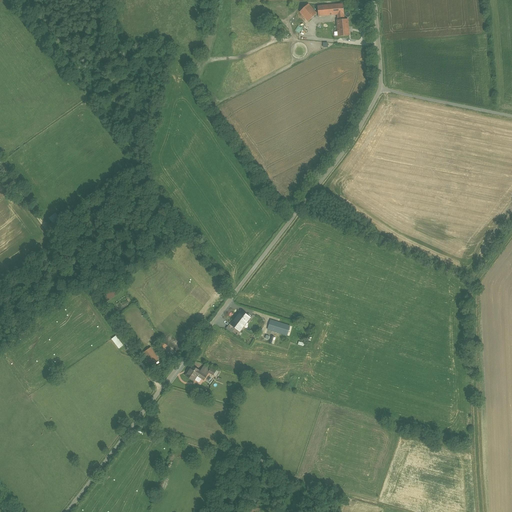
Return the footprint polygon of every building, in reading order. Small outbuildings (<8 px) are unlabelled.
[(308,4),(295,16),(303,26),(317,13),(308,4)] [(338,4),(318,6),(318,16),(337,14),(338,14),(337,9),(339,9),(338,4)] [(343,4),(338,4),(339,9),(337,9),(338,14),(337,14),(338,20),(337,20),(339,36),(349,36),(348,19),(344,20),(344,14),(343,4)] [(112,288),(100,296),(104,303),(116,295),(112,288)] [(242,311),(236,319),(235,318),(231,324),(230,324),(235,328),(236,327),(240,329),(246,321),(247,321),(250,318),(242,311)] [(278,322),(271,320),(268,329),(275,332),(278,322)] [(295,327),(278,322),(275,332),(292,337),(295,327)] [(235,328),(230,324),(230,323),(226,328),(232,333),(235,328)] [(110,338),(117,348),(121,345),(115,335),(110,338)] [(149,346),(141,352),(149,365),(158,359),(149,346)] [(200,371),(192,366),(186,375),(194,381),(197,375),(204,380),(207,375),(209,372),(208,372),(210,369),(204,365),(200,371)]
